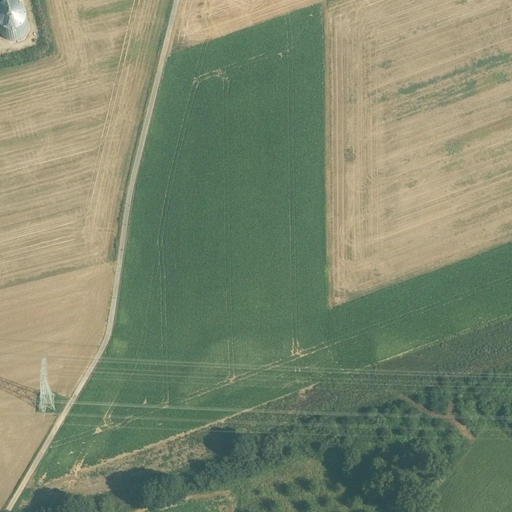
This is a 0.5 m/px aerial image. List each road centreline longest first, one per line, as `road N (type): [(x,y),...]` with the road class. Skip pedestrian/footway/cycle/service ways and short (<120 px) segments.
road 1 (track): [(345,0),(327,6),(338,411),(223,462),(63,511)]
road 2 (track): [(8,511),(108,338),(130,196),(177,0)]
road 3 (track): [(511,361),(338,411)]
